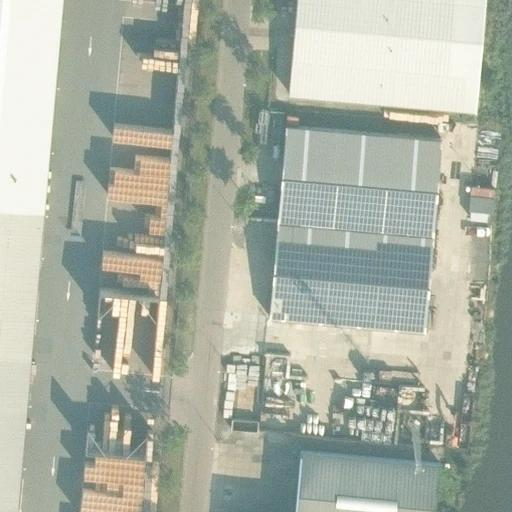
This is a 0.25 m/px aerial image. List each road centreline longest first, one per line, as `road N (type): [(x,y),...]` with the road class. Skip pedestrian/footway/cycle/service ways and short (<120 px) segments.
road 1 (unclassified): [(196,511),(239,0)]
road 2 (unknown): [(88,0),(54,384)]
road 3 (unknown): [(54,384),(205,401)]
road 4 (unknown): [(54,384),(42,511)]
